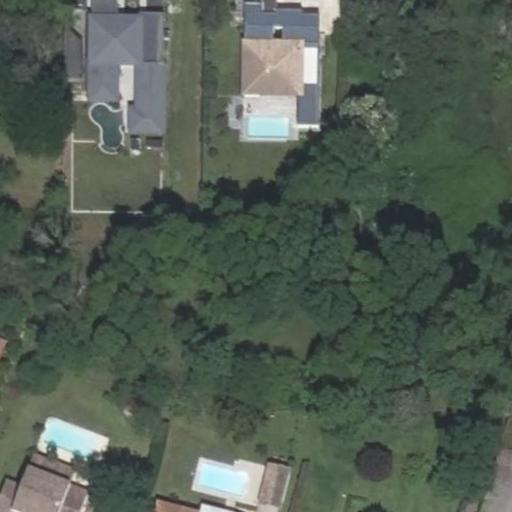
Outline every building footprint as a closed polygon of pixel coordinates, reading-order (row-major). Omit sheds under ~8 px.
[(322,126),(323,4),(246,3),(246,94),(302,94),(302,126),(322,126)] [(167,16),(87,16),(87,104),(119,104),(119,66),(137,66),(137,109),(128,109),(128,136),(167,137),(167,16)] [(0,365),(9,346),(0,341),(0,365)] [(483,511),(511,511),(511,449),(501,447),(483,511)] [(30,470),(72,486),(77,473),(34,456),(30,470)] [(72,486),(30,470),(21,489),(6,482),(0,499),(0,511),(81,511),(89,492),(72,486)] [(280,510),(288,478),(268,472),(259,505),(280,510)] [(202,511),(203,511),(162,500),(158,511),(202,511)]
